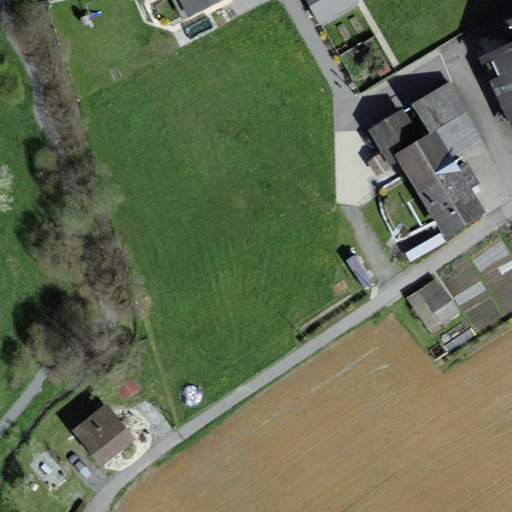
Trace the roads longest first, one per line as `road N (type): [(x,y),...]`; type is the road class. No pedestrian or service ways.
road 1 (unclassified): [(98,511),(110,490),(152,456),(398,289)]
road 2 (residential): [(398,289),(511,212)]
